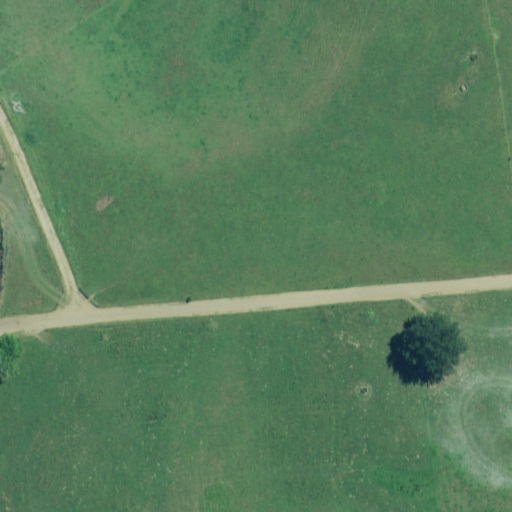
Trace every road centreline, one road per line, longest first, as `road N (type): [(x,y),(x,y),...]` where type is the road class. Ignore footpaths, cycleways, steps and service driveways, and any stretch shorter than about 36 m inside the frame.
road 1 (track): [(85,304),(511,277)]
road 2 (track): [(85,304),(0,76)]
